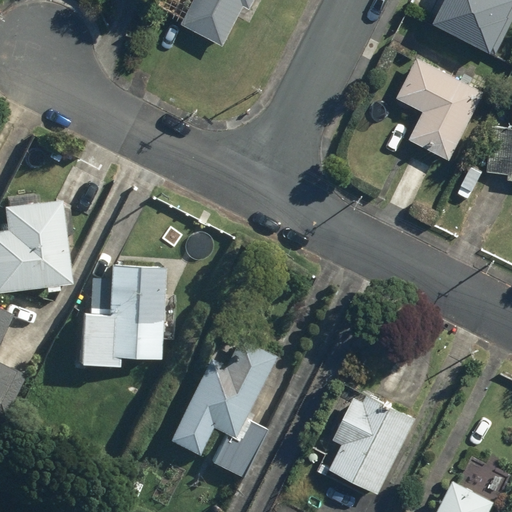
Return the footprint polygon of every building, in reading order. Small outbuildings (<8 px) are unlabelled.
[(198,0),(185,26),(223,46),(244,5),(251,9),(255,0),(198,0)] [(511,0),(442,0),(430,26),(489,53),(511,4),(511,0)] [(416,56),(394,100),(420,113),(407,139),(449,160),(484,91),(416,56)] [(511,108),(511,128),(490,126),(488,172),(508,173),(507,180),(511,180),(511,108)] [(59,198),(0,204),(0,220),(1,225),(0,225),(0,289),(68,282),(59,198)] [(113,365),(114,355),(158,357),(162,265),(108,263),(107,278),(89,278),(87,312),(77,312),(75,364),(113,365)] [(242,416),(260,382),(274,354),(239,336),(224,364),(204,354),(162,437),(194,453),(208,425),(222,433),(208,460),(218,465),(240,476),(265,428),(242,416)] [(0,383),(8,368),(0,363),(0,383)] [(331,440),(339,444),(327,468),(379,493),(416,418),(364,393),(362,398),(353,394),(331,440)] [(487,511),(493,501),(452,480),(435,511),(487,511)]
